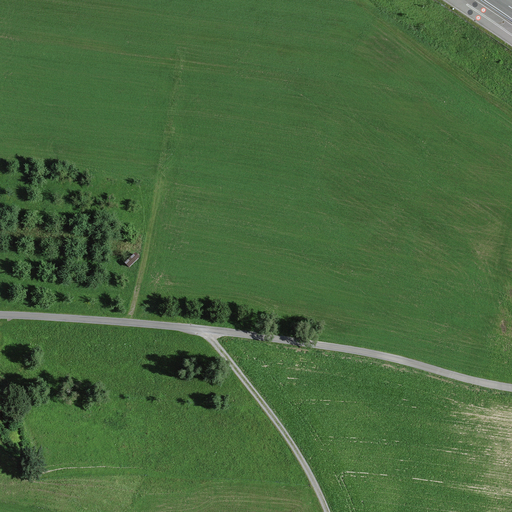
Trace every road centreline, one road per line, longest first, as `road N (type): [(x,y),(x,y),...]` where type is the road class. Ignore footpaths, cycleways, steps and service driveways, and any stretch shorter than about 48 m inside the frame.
road 1 (unclassified): [(511,388),(371,353),(0,315)]
road 2 (track): [(327,511),(288,437),(207,332)]
